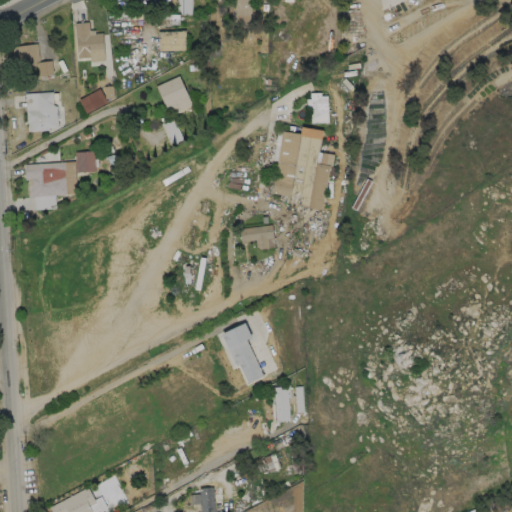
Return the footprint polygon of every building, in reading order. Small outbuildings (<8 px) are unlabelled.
[(177,0),(177,14),(191,14),(191,0),(177,0)] [(251,0),(236,0),(236,26),(251,26),(251,0)] [(88,22),(88,30),(94,30),(94,33),(102,32),(104,60),(89,61),(89,57),(77,58),(75,36),(73,23),(88,22)] [(158,31),(159,50),(186,49),(185,31),(158,31)] [(39,65),(22,67),(19,45),(36,43),(39,65)] [(186,95),(163,106),(154,86),(177,75),(186,95)] [(85,113),(106,102),(99,88),(78,99),(85,113)] [(52,104),(54,106),(56,105),(57,127),(48,128),(48,130),(31,131),(27,131),(26,121),(25,110),(36,110),(35,92),(51,91),(52,104)] [(319,92),(319,95),(326,95),(327,122),(310,122),(309,108),(306,108),(305,98),(309,98),(309,92),(319,92)] [(322,130),(320,139),(319,139),(317,152),(333,154),(331,166),(334,167),(333,175),(327,174),(321,210),(299,206),(300,198),(289,196),(270,193),(276,160),(276,159),(281,130),(299,134),(300,126),(322,130)] [(75,152),(75,172),(94,171),(94,151),(75,152)] [(74,161),(76,190),(66,194),(33,196),(33,198),(28,198),(27,179),(24,179),(23,164),(74,161)] [(274,247),(259,249),(255,246),(255,239),(246,241),(246,243),(241,244),(241,241),(240,241),(239,229),(271,224),(274,247)] [(246,340),(263,377),(247,384),(238,365),(236,366),(228,350),(228,349),(221,334),(244,323),(251,338),(246,340)] [(289,421),(275,422),(273,387),(289,386),(289,393),(287,393),(289,421)] [(90,511),(50,511),(48,507),(86,487),(95,503),(88,506),(90,511)] [(212,487),(214,511),(199,511),(199,488),(212,487)]
